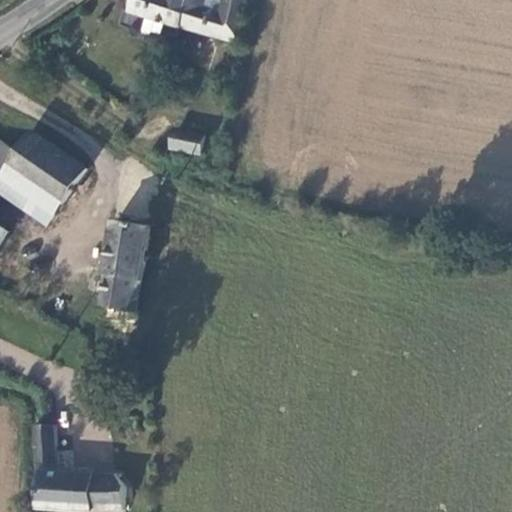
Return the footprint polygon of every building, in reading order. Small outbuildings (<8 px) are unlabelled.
[(130,0),(128,8),(179,22),(185,0),(130,0)] [(185,0),(179,22),(239,38),(246,0),(185,0)] [(205,134),(177,126),(171,145),(200,153),(205,134)] [(45,134),(32,154),(21,168),(74,205),(97,173),(45,134)] [(0,140),(0,172),(13,180),(21,168),(32,154),(3,137),(0,140)] [(59,226),(74,205),(21,168),(13,180),(7,189),(59,226)] [(0,256),(32,213),(4,193),(0,198),(0,256)] [(118,220),(103,304),(129,308),(137,309),(152,226),(118,220)] [(128,321),(129,308),(103,304),(101,316),(128,321)] [(42,474),(40,508),(93,511),(126,511),(126,487),(116,473),(57,470),(56,425),(34,426),(35,473),(42,474)]
